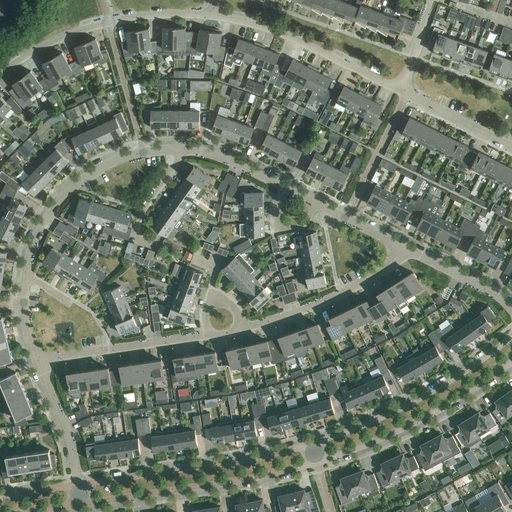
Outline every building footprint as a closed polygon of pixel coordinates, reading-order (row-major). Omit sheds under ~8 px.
[(311,11),(312,9),(312,8),(314,0),(302,0),(301,5),(311,11)] [(322,15),(323,12),(326,0),(314,0),(312,8),(312,9),(322,15)] [(333,19),(334,16),(333,16),(339,1),(337,0),(326,0),(323,12),(333,19)] [(350,4),(344,20),(354,26),(356,22),(360,8),(361,6),(362,2),(358,0),(355,6),(350,4)] [(500,0),(496,12),(502,14),(507,1),(504,0),(500,0)] [(344,22),(344,20),(350,4),(339,1),(333,16),(334,16),(344,22)] [(360,8),(356,22),(366,28),(367,26),(366,25),(372,10),(361,6),(360,8)] [(377,32),(378,29),(377,29),(383,14),(372,10),(366,25),(367,26),(377,32)] [(458,11),(457,15),(455,19),(461,22),(464,13),(458,11)] [(387,35),(388,33),(393,17),(383,14),(377,29),(378,29),(387,35)] [(464,26),(473,29),(477,18),(468,15),(465,22),(464,26)] [(393,17),(388,33),(398,39),(401,32),(412,36),(417,22),(400,16),(399,19),(393,17)] [(174,53),(175,25),(167,25),(167,28),(163,28),(163,41),(157,42),(158,54),(163,53),(174,53)] [(175,25),(174,53),(185,54),(191,54),(192,42),(186,42),(186,28),(182,28),(183,25),(175,25)] [(153,54),(158,54),(157,42),(151,42),(149,28),(146,29),(145,26),(138,27),(141,50),(147,50),(147,54),(153,54)] [(135,51),(141,50),(138,27),(130,28),(130,31),(127,31),(129,45),(122,46),(126,59),(136,58),(135,51)] [(192,42),(191,54),(196,55),(201,55),(202,50),(208,51),(212,29),(204,27),(203,29),(200,29),(198,43),(192,42)] [(499,41),(510,44),(511,37),(511,30),(504,27),(499,41)] [(432,51),(442,55),(449,37),(442,35),(443,31),(435,28),(429,43),(435,45),(432,51)] [(212,29),(208,51),(214,52),(213,59),(223,61),(226,47),(220,46),(222,33),(219,32),(219,30),(212,29)] [(442,55),(452,58),(458,41),(449,37),(442,55)] [(92,38),(85,40),(93,62),(99,60),(100,64),(111,61),(106,49),(101,51),(96,39),(93,40),(92,38)] [(243,59),(250,43),(239,39),(235,49),(229,47),(224,65),(232,68),(234,62),(235,64),(238,65),(241,65),(243,59)] [(80,59),(74,62),(80,73),(85,71),(83,66),(93,62),(85,40),(77,43),(78,45),(75,47),(80,59)] [(452,58),(462,62),(468,44),(458,41),(452,58)] [(243,59),(253,63),(260,44),(255,42),(254,45),(250,43),(243,59)] [(253,63),(263,67),(270,50),(265,48),(266,46),(260,44),(253,63)] [(462,62),(471,65),(478,48),(468,44),(462,62)] [(478,48),(471,65),(481,69),(488,51),(478,48)] [(274,71),(280,54),(270,50),(263,67),(261,73),(271,77),(273,71),(274,71)] [(58,52),(51,56),(63,76),(68,73),(70,78),(75,75),(80,73),(74,62),(69,65),(62,53),(59,54),(58,52)] [(489,72),(499,75),(505,58),(495,54),(489,72)] [(49,75),(44,79),(51,89),(55,86),(60,83),(57,79),(63,76),(51,56),(45,60),(46,62),(43,63),(49,75)] [(499,75),(508,79),(511,68),(511,60),(505,58),(499,75)] [(294,80),(295,80),(303,64),(293,59),(287,71),(281,69),(276,81),(280,83),(281,81),(291,86),(294,80)] [(295,80),(305,85),(314,67),(309,65),(308,67),(303,64),(295,80)] [(305,85),(314,90),(322,74),(318,72),(319,70),(314,67),(305,85)] [(27,71),(20,76),(34,94),(43,88),(46,92),(51,89),(44,79),(39,82),(31,71),(28,73),(27,71)] [(314,90),(311,96),(316,99),(315,100),(325,105),(331,94),(326,91),(332,79),(322,74),(314,90)] [(34,94),(20,76),(14,80),(16,82),(13,84),(21,95),(16,99),(24,108),(32,102),(29,98),(34,94)] [(211,81),(191,81),(191,91),(211,91),(211,81)] [(139,83),(133,85),(136,95),(142,93),(139,83)] [(336,102),(346,107),(354,91),(344,86),(336,102)] [(346,107),(356,112),(365,94),(360,91),(359,93),(354,91),(346,107)] [(356,112),(365,117),(373,101),(369,99),(370,96),(365,94),(356,112)] [(0,96),(0,111),(4,116),(11,109),(19,116),(23,111),(14,100),(9,105),(0,96)] [(373,101),(365,117),(375,122),(371,128),(377,131),(382,121),(377,118),(383,106),(373,101)] [(271,109),(278,112),(281,106),(274,103),(271,109)] [(153,110),(145,110),(145,122),(151,122),(151,128),(161,128),(161,110),(161,105),(153,107),(153,110)] [(32,108),(27,112),(31,117),(36,114),(32,108)] [(161,128),(171,128),(171,111),(161,110),(161,128)] [(171,128),(180,128),(181,111),(171,111),(171,128)] [(180,128),(190,129),(190,111),(181,111),(180,128)] [(190,111),(190,129),(200,129),(200,111),(190,111)] [(255,126),(262,129),(268,114),(261,111),(255,126)] [(114,119),(107,122),(115,138),(124,134),(123,132),(126,130),(127,130),(129,129),(121,112),(113,116),(114,119)] [(268,114),(262,129),(268,132),(274,117),(268,114)] [(212,132),(221,135),(227,118),(218,115),(212,132)] [(322,117),(319,122),(326,126),(328,121),(322,117)] [(402,135),(411,139),(420,122),(410,117),(409,119),(404,117),(398,127),(398,128),(393,138),(399,141),(402,135)] [(221,135),(230,138),(236,122),(227,118),(221,135)] [(97,121),(88,126),(90,130),(97,146),(106,142),(99,126),(97,121)] [(99,126),(106,142),(115,138),(107,122),(99,126)] [(230,138),(239,141),(245,125),(236,122),(230,138)] [(411,139),(421,144),(430,127),(420,122),(411,139)] [(245,125),(239,141),(249,145),(255,128),(245,125)] [(421,144),(431,149),(439,132),(430,127),(421,144)] [(27,129),(23,133),(28,137),(31,133),(27,129)] [(90,130),(81,134),(89,150),(97,146),(90,130)] [(431,149),(440,154),(449,137),(439,132),(431,149)] [(28,137),(23,133),(19,137),(24,141),(28,137)] [(40,139),(34,133),(31,137),(36,142),(40,139)] [(71,135),(62,140),(69,150),(76,147),(80,154),(89,150),(81,134),(73,138),(71,135)] [(260,150),(269,154),(277,138),(268,134),(260,150)] [(440,154),(450,159),(459,142),(449,137),(440,154)] [(269,154),(277,158),(285,143),(277,138),(269,154)] [(24,144),(30,149),(33,146),(28,140),(24,144)] [(56,149),(50,156),(62,168),(69,161),(64,156),(69,150),(62,140),(54,147),(56,149)] [(463,171),(466,166),(473,152),(468,149),(469,147),(459,142),(450,159),(459,163),(457,168),(463,171)] [(277,158),(286,163),(294,147),(285,143),(277,158)] [(12,144),(8,148),(12,152),(16,148),(12,144)] [(17,150),(23,156),(26,152),(21,147),(17,150)] [(294,147),(286,163),(295,167),(303,151),(294,147)] [(12,152),(8,148),(4,152),(8,156),(12,152)] [(315,177),(323,161),(325,157),(316,152),(306,173),(315,177)] [(470,169),(480,174),(489,157),(479,152),(478,154),(473,152),(466,166),(471,168),(470,169)] [(10,157),(16,163),(19,159),(14,154),(10,157)] [(50,156),(43,163),(56,175),(62,168),(50,156)] [(349,171),(350,172),(355,174),(362,160),(356,157),(350,169),(349,171)] [(480,174),(490,179),(499,162),(489,157),(480,174)] [(380,163),(379,165),(386,169),(389,163),(389,162),(382,159),(380,163)] [(315,177),(323,181),(331,166),(323,161),(315,177)] [(490,179),(500,184),(508,167),(499,162),(490,179)] [(43,163),(36,169),(49,182),(56,175),(43,163)] [(342,165),(340,170),(332,186),(341,190),(350,172),(349,171),(350,169),(342,165)] [(323,181),(332,186),(340,170),(331,166),(323,181)] [(194,167),(188,176),(202,187),(209,177),(194,167)] [(500,184),(509,188),(511,183),(511,168),(508,167),(500,184)] [(36,169),(29,176),(42,189),(49,182),(36,169)] [(5,182),(6,183),(17,191),(21,185),(9,176),(5,182)] [(42,189),(29,176),(22,183),(35,196),(42,189)] [(188,176),(182,184),(197,195),(196,195),(200,198),(207,190),(202,187),(188,176)] [(414,182),(420,186),(423,180),(417,177),(414,182)] [(229,183),(224,181),(222,180),(218,190),(224,193),(229,183)] [(11,202),(8,207),(24,215),(28,206),(13,199),(17,191),(6,183),(2,192),(8,195),(6,200),(11,202)] [(182,184),(176,192),(191,203),(196,195),(197,195),(182,184)] [(231,185),(227,194),(233,197),(238,188),(231,185)] [(367,203),(377,208),(385,191),(375,186),(367,203)] [(462,190),(460,194),(467,198),(470,192),(464,189),(464,191),(462,190)] [(377,208),(386,213),(395,196),(385,191),(377,208)] [(176,192),(170,200),(185,211),(191,203),(176,192)] [(264,204),(263,193),(245,193),(241,193),(242,205),(245,205),(264,204)] [(386,213),(396,218),(405,201),(395,196),(386,213)] [(413,208),(419,211),(424,200),(419,198),(417,201),(411,199),(409,203),(405,201),(396,218),(406,223),(413,208)] [(84,228),(86,220),(92,202),(81,199),(73,224),(84,228)] [(440,206),(425,199),(424,200),(419,211),(424,214),(417,228),(427,233),(435,216),(440,206)] [(170,200),(165,208),(179,219),(180,219),(185,211),(170,200)] [(86,220),(96,223),(101,205),(92,202),(86,220)] [(491,210),(497,213),(500,207),(494,203),(491,210)] [(245,205),(246,214),(264,214),(264,204),(245,205)] [(96,223),(105,226),(111,208),(101,205),(96,223)] [(8,207),(4,216),(20,223),(24,215),(8,207)] [(500,207),(497,213),(503,216),(507,210),(500,207)] [(103,232),(113,235),(120,211),(111,208),(105,226),(103,232)] [(165,208),(159,216),(179,230),(178,231),(181,233),(183,229),(180,226),(184,222),(180,219),(179,219),(165,208)] [(120,211),(113,235),(128,240),(132,229),(128,228),(132,215),(120,211)] [(246,214),(246,224),(264,224),(264,214),(246,214)] [(4,216),(0,223),(0,224),(15,232),(20,223),(4,216)] [(179,230),(159,216),(152,226),(171,241),(178,231),(179,230)] [(427,233),(436,238),(445,221),(435,216),(427,233)] [(463,234),(469,236),(475,224),(464,218),(459,228),(454,226),(446,243),(456,248),(463,234)] [(436,238),(446,243),(454,226),(445,221),(436,238)] [(0,235),(11,241),(15,232),(0,224),(0,235)] [(264,224),(246,224),(240,224),(240,237),(246,237),(264,236),(264,224)] [(477,258),(485,242),(489,235),(483,232),(479,230),(481,227),(475,224),(469,236),(474,239),(467,253),(477,258)] [(65,231),(74,236),(78,230),(69,225),(65,231)] [(319,244),(316,232),(299,236),(299,237),(294,238),(296,249),(301,248),(319,244)] [(63,233),(60,239),(69,245),(72,239),(63,233)] [(477,258),(486,263),(495,246),(485,242),(477,258)] [(301,248),(303,257),(321,254),(319,244),(301,248)] [(495,246),(486,263),(496,268),(505,251),(495,246)] [(44,263),(53,269),(63,254),(53,248),(44,263)] [(190,261),(193,254),(187,252),(184,258),(190,261)] [(53,269),(62,275),(71,259),(63,254),(53,269)] [(222,270),(237,286),(250,274),(254,270),(239,254),(222,270)] [(303,257),(305,267),(323,264),(321,254),(303,257)] [(62,275),(70,280),(80,265),(71,259),(62,275)] [(88,270),(79,285),(89,292),(97,279),(102,282),(107,274),(91,264),(88,270)] [(305,267),(307,277),(324,273),(323,264),(305,267)] [(70,280),(79,285),(88,270),(80,265),(70,280)] [(176,277),(182,279),(199,285),(203,274),(181,265),(176,277)] [(324,273),(307,277),(309,288),(327,285),(324,273)] [(413,273),(404,278),(414,294),(423,288),(413,273)] [(237,286),(243,293),(257,281),(250,274),(237,286)] [(404,278),(396,284),(406,300),(414,294),(404,278)] [(182,279),(179,288),(196,295),(199,285),(182,279)] [(243,293),(250,300),(264,288),(257,281),(243,293)] [(286,284),(289,294),(296,291),(293,281),(286,284)] [(396,284),(387,289),(397,305),(400,310),(409,305),(406,300),(396,284)] [(277,287),(280,297),(287,295),(283,285),(277,287)] [(104,293),(109,305),(126,298),(121,286),(104,293)] [(179,288),(175,298),(192,304),(196,295),(179,288)] [(264,288),(250,300),(258,309),(271,297),(264,288)] [(382,301),(376,304),(384,318),(391,314),(389,310),(397,305),(387,289),(378,295),(382,301)] [(459,298),(466,302),(469,296),(462,293),(459,298)] [(434,299),(438,305),(443,301),(440,296),(434,299)] [(109,305),(113,314),(129,307),(126,298),(109,305)] [(175,298),(172,307),(189,313),(192,304),(175,298)] [(368,301),(358,305),(366,322),(375,318),(377,322),(384,318),(376,304),(371,307),(368,301)] [(478,307),(481,311),(472,317),(483,332),(487,330),(487,329),(492,326),(489,321),(496,316),(488,306),(483,304),(478,307)] [(189,313),(172,307),(167,305),(163,316),(168,317),(168,318),(185,324),(189,313)] [(358,305),(349,310),(357,327),(366,322),(358,305)] [(113,314),(116,323),(133,316),(129,307),(113,314)] [(133,316),(116,323),(121,333),(142,324),(139,317),(142,316),(142,317),(144,318),(148,316),(146,310),(133,316)] [(349,310),(340,314),(348,331),(357,327),(349,310)] [(152,312),(154,323),(161,322),(159,311),(152,312)] [(348,331),(340,314),(330,319),(333,324),(328,327),(334,342),(341,339),(339,336),(348,331)] [(472,317),(463,324),(474,339),(483,332),(483,333),(483,332),(472,317)] [(318,324),(308,327),(315,345),(325,342),(318,324)] [(440,327),(434,331),(442,343),(447,339),(456,351),(462,348),(466,345),(455,330),(451,324),(442,331),(440,327)] [(463,324),(455,330),(466,345),(474,339),(463,324)] [(308,327),(299,331),(305,349),(315,345),(308,327)] [(299,331),(289,334),(295,352),(305,349),(299,331)] [(430,347),(425,350),(434,366),(438,363),(444,360),(436,346),(442,343),(434,331),(428,335),(435,346),(431,349),(430,347)] [(283,347),(276,349),(280,362),(287,360),(297,357),(295,352),(289,334),(279,338),(280,338),(283,347)] [(0,341),(0,352),(10,350),(7,340),(0,341)] [(268,341),(258,343),(262,362),(272,359),(273,364),(280,362),(276,349),(270,351),(268,342),(268,341)] [(258,343),(248,346),(252,364),(262,362),(258,343)] [(248,346),(238,348),(242,366),(252,364),(248,346)] [(242,366),(238,348),(227,350),(232,369),(242,366)] [(413,351),(414,353),(425,371),(434,366),(425,350),(420,353),(417,348),(413,351)] [(12,361),(10,350),(0,352),(0,368),(5,368),(4,363),(12,361)] [(215,352),(205,354),(208,372),(218,371),(218,367),(215,352)] [(407,362),(415,376),(416,376),(425,371),(414,353),(405,358),(406,360),(408,362),(407,362)] [(205,354),(195,355),(198,374),(208,372),(205,354)] [(195,355),(185,357),(188,375),(188,380),(198,379),(198,374),(195,355)] [(359,355),(352,358),(354,362),(355,363),(362,360),(359,355)] [(375,360),(382,374),(388,370),(381,356),(375,360)] [(175,364),(170,365),(173,383),(178,382),(188,380),(188,375),(185,357),(174,358),(175,364)] [(161,360),(151,362),(154,380),(164,379),(161,360)] [(407,362),(408,362),(406,360),(401,363),(402,365),(398,368),(406,382),(411,379),(415,376),(407,362)] [(151,362),(141,363),(144,382),(154,380),(151,362)] [(141,363),(131,365),(134,383),(144,382),(141,363)] [(121,372),(115,373),(117,386),(134,383),(131,365),(120,366),(121,372)] [(109,368),(98,370),(101,388),(117,386),(115,373),(110,374),(109,368)] [(0,391),(4,390),(21,383),(16,373),(8,376),(6,370),(0,371),(0,391)] [(98,370),(88,371),(91,390),(101,388),(98,370)] [(88,371),(78,373),(81,391),(91,390),(88,371)] [(81,391),(78,373),(68,374),(70,393),(81,391)] [(377,375),(372,378),(380,395),(384,393),(390,390),(383,375),(378,378),(377,375)] [(336,376),(330,378),(336,393),(342,391),(341,388),(336,376)] [(363,382),(362,382),(370,399),(379,395),(380,395),(372,378),(371,376),(362,380),(363,382)] [(303,381),(301,378),(296,380),(298,387),(304,385),(303,381)] [(336,393),(330,378),(324,381),(330,395),(336,393)] [(362,382),(352,386),(360,403),(370,399),(362,382)] [(4,390),(8,400),(25,393),(21,383),(4,390)] [(360,403),(352,386),(347,389),(346,386),(341,388),(342,391),(350,408),(356,405),(360,403)] [(257,396),(256,390),(242,391),(243,398),(257,396)] [(8,400),(13,410),(29,403),(25,393),(8,400)] [(124,395),(125,403),(135,402),(134,393),(124,395)] [(511,413),(511,403),(505,395),(496,401),(498,405),(497,405),(497,406),(497,407),(497,408),(498,408),(493,412),(502,425),(509,420),(507,417),(511,413)] [(256,398),(258,404),(261,416),(267,415),(262,396),(256,398)] [(297,397),(288,399),(290,406),(299,403),(297,397)] [(325,397),(319,399),(324,417),(329,415),(335,413),(330,398),(325,400),(325,397)] [(319,399),(309,402),(314,420),(324,417),(319,399)] [(182,402),(183,411),(194,409),(193,400),(182,402)] [(309,402),(298,405),(304,423),(314,420),(309,402)] [(29,403),(13,410),(17,420),(14,421),(16,426),(28,424),(25,416),(33,413),(29,403)] [(258,404),(252,405),(254,417),(261,416),(258,404)] [(298,405),(288,409),(293,426),(304,423),(298,405)] [(82,411),(82,410),(75,412),(78,419),(89,414),(87,409),(82,411)] [(288,409),(278,412),(283,429),(293,426),(288,409)] [(283,429),(278,412),(272,413),(273,416),(268,417),(272,432),(279,431),(283,429)] [(479,412),(469,418),(479,435),(497,425),(490,413),(485,417),(484,416),(483,416),(482,415),(481,416),(479,412)] [(202,415),(204,426),(212,425),(210,413),(202,415)] [(190,431),(184,432),(187,448),(191,447),(198,446),(195,430),(202,429),(200,415),(193,416),(194,424),(190,425),(190,431)] [(80,422),(82,427),(94,423),(91,417),(80,422)] [(149,418),(143,419),(145,435),(151,434),(149,418)] [(479,435),(469,418),(459,425),(461,428),(461,429),(460,429),(460,430),(460,431),(461,431),(455,435),(462,446),(464,445),(468,448),(482,439),(479,435)] [(145,435),(143,419),(136,420),(138,436),(145,435)] [(249,419),(243,420),(246,438),(251,437),(257,436),(254,420),(249,421),(249,419)] [(243,420),(232,422),(236,440),(246,438),(243,420)] [(232,422),(222,423),(225,442),(225,441),(236,440),(232,422)] [(225,442),(222,423),(216,424),(217,427),(211,428),(214,443),(220,442),(225,442)] [(35,426),(36,432),(48,430),(47,424),(35,426)] [(184,429),(173,431),(176,449),(186,447),(186,448),(187,448),(184,432),(184,429)] [(173,431),(163,432),(165,451),(166,451),(166,450),(176,449),(173,431)] [(165,451),(163,432),(157,433),(157,436),(152,436),(154,452),(161,451),(165,451)] [(442,434),(432,440),(443,462),(461,452),(453,436),(447,439),(446,438),(445,438),(444,438),(442,434)] [(133,437),(127,438),(130,456),(134,455),(141,454),(138,438),(133,439),(133,437)] [(127,438),(116,439),(119,457),(129,456),(130,456),(127,438)] [(116,439),(106,441),(108,459),(109,459),(119,457),(116,439)] [(443,462),(432,440),(421,445),(423,449),(422,449),(422,450),(422,451),(422,452),(417,455),(425,471),(443,462)] [(108,459),(106,441),(86,444),(88,459),(97,458),(97,461),(104,460),(108,459)] [(50,450),(39,451),(41,469),(52,467),(57,466),(55,454),(50,455),(50,450)] [(471,450),(465,454),(468,459),(475,455),(471,450)] [(39,451),(28,453),(30,471),(41,469),(39,451)] [(28,453),(17,455),(20,472),(30,471),(28,453)] [(20,472),(17,455),(7,456),(6,454),(0,455),(0,457),(2,468),(8,467),(9,474),(20,472)] [(403,454),(393,459),(401,476),(419,468),(414,456),(408,459),(408,458),(407,458),(407,457),(406,457),(405,457),(403,454)] [(401,476),(393,459),(382,463),(383,467),(383,468),(382,468),(382,469),(382,470),(377,473),(383,487),(391,484),(390,481),(401,476)] [(493,470),(498,466),(495,461),(490,465),(493,470)] [(472,468),(469,463),(463,466),(466,472),(472,468)] [(364,471),(353,475),(359,493),(370,489),(371,492),(379,489),(374,474),(368,476),(368,475),(367,475),(367,474),(366,474),(365,474),(364,471)] [(359,493),(353,475),(342,479),(343,482),(342,483),(342,484),(341,484),(341,485),(336,487),(342,504),(353,500),(353,495),(359,493)] [(457,488),(465,484),(461,478),(454,482),(457,488)] [(430,489),(426,480),(420,483),(424,492),(430,489)] [(492,497),(486,500),(492,511),(506,511),(507,511),(500,498),(505,495),(498,483),(488,489),(492,497)] [(305,490),(292,493),(296,511),(300,511),(305,511),(320,511),(316,499),(308,501),(305,490)] [(296,511),(292,493),(279,496),(282,507),(275,509),(276,511),(296,511)] [(492,511),(486,500),(480,504),(476,495),(465,501),(471,511),(474,511),(477,511),(492,511)] [(431,504),(428,497),(421,501),(424,507),(431,504)] [(263,500),(250,502),(251,511),(271,511),(271,510),(265,511),(263,500)] [(251,511),(250,502),(236,504),(237,511),(251,511)] [(446,511),(467,511),(464,503),(446,511)]
